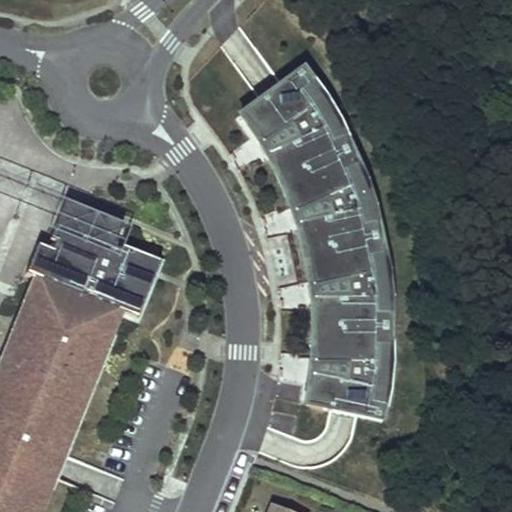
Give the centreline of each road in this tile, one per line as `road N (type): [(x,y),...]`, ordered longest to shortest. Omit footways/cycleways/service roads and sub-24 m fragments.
road 1 (residential): [(98,86),(185,147),(219,193),(248,267),(248,354),(198,511)]
road 2 (residential): [(98,86),(148,66),(203,0)]
